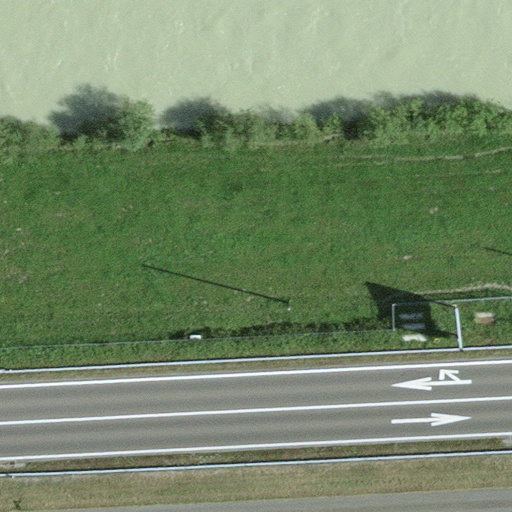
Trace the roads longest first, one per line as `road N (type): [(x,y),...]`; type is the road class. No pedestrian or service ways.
road 1 (trunk): [(511,397),(0,421)]
road 2 (unclassified): [(343,511),(511,503)]
